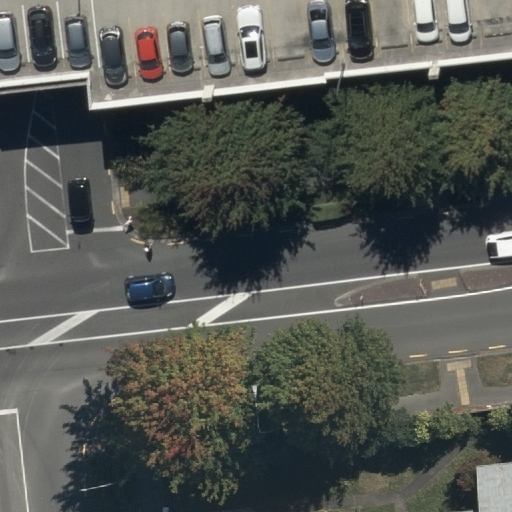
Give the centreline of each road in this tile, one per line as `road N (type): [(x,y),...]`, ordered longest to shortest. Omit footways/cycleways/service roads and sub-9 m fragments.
road 1 (tertiary): [(8,334),(511,274)]
road 2 (residential): [(28,511),(8,334)]
